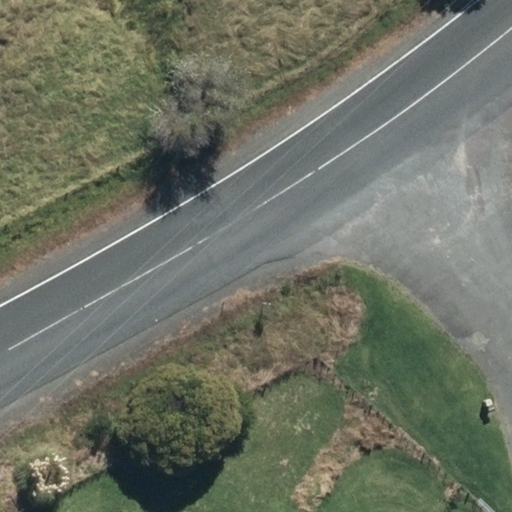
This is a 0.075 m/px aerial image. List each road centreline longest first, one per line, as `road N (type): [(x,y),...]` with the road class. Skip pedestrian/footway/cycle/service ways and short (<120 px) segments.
road 1 (tertiary): [(0,358),(321,171),(511,29)]
road 2 (track): [(511,266),(437,88)]
